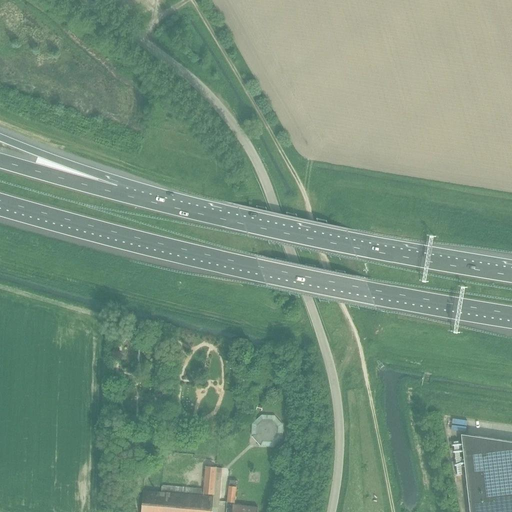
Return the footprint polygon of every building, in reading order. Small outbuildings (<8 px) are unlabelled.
[(266,237),(268,250),(283,247),(282,235),(266,237)] [(298,256),(314,253),(312,242),(297,244),(298,256)] [(367,417),(365,400),(357,401),(359,418),(367,417)] [(274,416),(262,415),(253,423),(252,436),(261,445),(273,445),(281,437),(281,425),(274,416)] [(511,511),(511,441),(461,433),(469,511),(511,511)] [(206,466),(203,496),(143,491),(140,511),(211,511),(213,497),(212,497),(212,494),(213,494),(216,467),(206,466)] [(227,501),(234,502),(237,480),(229,479),(227,501)]
